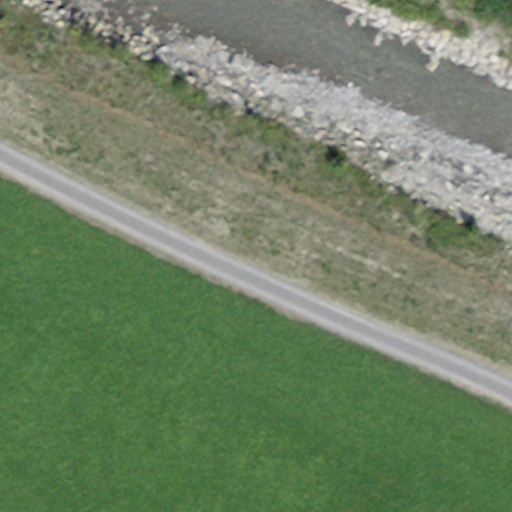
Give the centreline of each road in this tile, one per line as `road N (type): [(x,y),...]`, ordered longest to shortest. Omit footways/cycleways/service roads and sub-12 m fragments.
road 1 (track): [(0,157),(47,186),(299,274),(362,307),(511,443)]
road 2 (track): [(511,240),(0,25)]
